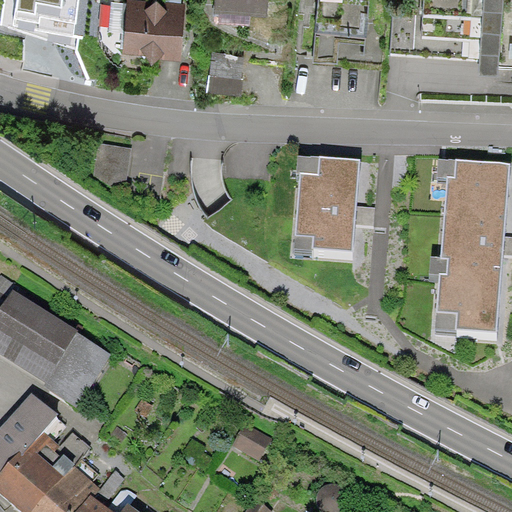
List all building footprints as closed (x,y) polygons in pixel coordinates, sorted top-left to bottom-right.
[(11,0),(6,37),(78,48),(85,0),(11,0)] [(216,0),(215,13),(218,14),(217,23),(265,27),(266,17),(270,17),(271,0),(216,0)] [(319,0),(314,60),(388,66),(390,51),(392,19),(370,18),(371,0),(319,0)] [(425,0),(425,17),(392,14),(392,19),(390,51),(478,56),(477,66),(501,68),(504,18),(505,0),(425,0)] [(187,7),(131,1),(125,54),(147,57),(152,66),(159,59),(180,61),(187,7)] [(246,53),(213,51),(210,93),(243,95),(246,53)] [(101,146),(98,174),(113,176),(112,186),(130,187),(134,150),(101,146)] [(357,167),(300,163),(299,182),(301,183),(296,254),(351,258),(354,214),(357,167)] [(504,244),(508,168),(437,165),(436,188),(446,188),(443,262),(430,261),(430,279),(438,280),(435,336),(499,340),(504,244)] [(111,357),(17,295),(0,321),(0,351),(49,383),(45,389),(76,410),(111,357)] [(182,405),(164,392),(151,408),(169,422),(182,405)] [(34,399),(0,436),(0,482),(30,449),(57,419),(34,399)] [(271,443),(243,424),(229,445),(257,464),(271,443)] [(0,482),(0,494),(19,511),(37,511),(79,464),(87,454),(71,441),(50,467),(30,449),(0,482)] [(79,464),(37,511),(68,511),(81,497),(96,479),(79,464)] [(68,511),(101,511),(81,497),(68,511)]
